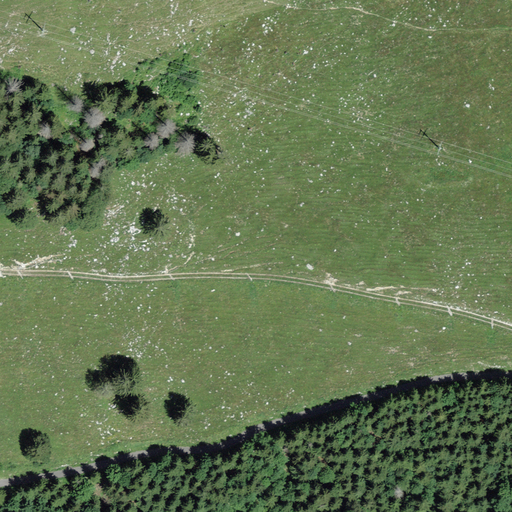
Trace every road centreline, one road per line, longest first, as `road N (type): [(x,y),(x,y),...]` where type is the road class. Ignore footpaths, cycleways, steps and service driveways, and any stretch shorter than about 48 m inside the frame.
road 1 (unclassified): [(511,376),(456,377),(216,447),(0,482)]
road 2 (track): [(511,330),(261,278),(0,271)]
